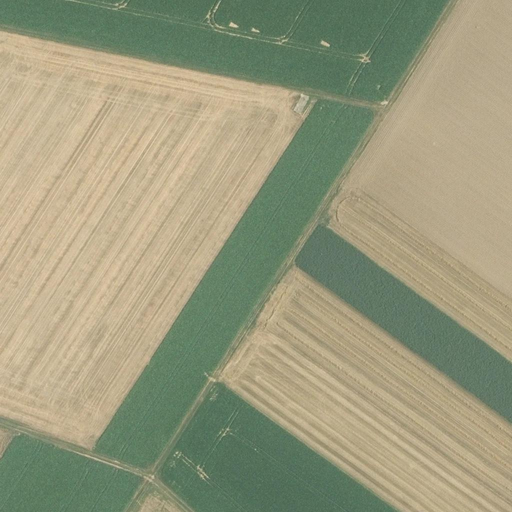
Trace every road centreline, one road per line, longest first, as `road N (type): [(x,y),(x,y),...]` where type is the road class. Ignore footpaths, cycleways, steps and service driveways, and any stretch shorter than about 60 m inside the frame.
road 1 (track): [(186,511),(149,479),(383,110),(0,30)]
road 2 (track): [(127,511),(149,479),(0,423)]
road 3 (track): [(383,110),(454,0)]
